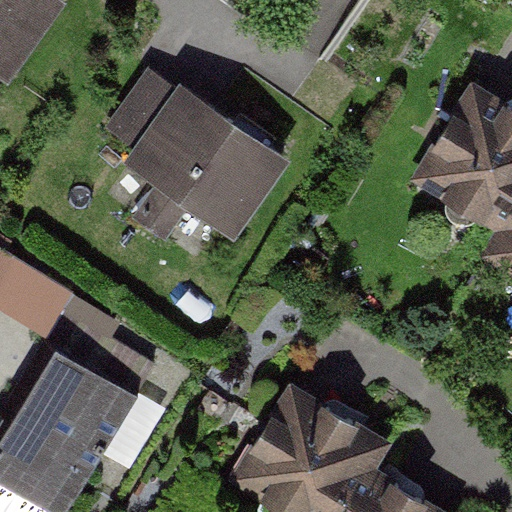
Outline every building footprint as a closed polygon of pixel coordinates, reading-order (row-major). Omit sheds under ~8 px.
[(57,0),(0,0),(0,69),(6,74),(57,0)] [(283,155),(156,68),(106,139),(165,179),(139,217),(166,236),(191,200),(233,228),(283,155)] [(511,250),(511,91),(482,73),(402,202),(503,264),(511,250)] [(0,281),(15,257),(0,248),(0,281)] [(511,252),(496,277),(511,287),(511,252)] [(0,460),(72,504),(157,364),(67,310),(0,420),(0,460)] [(352,511),(402,431),(301,369),(222,498),(243,511),(352,511)] [(456,511),(383,466),(354,511),(456,511)]
